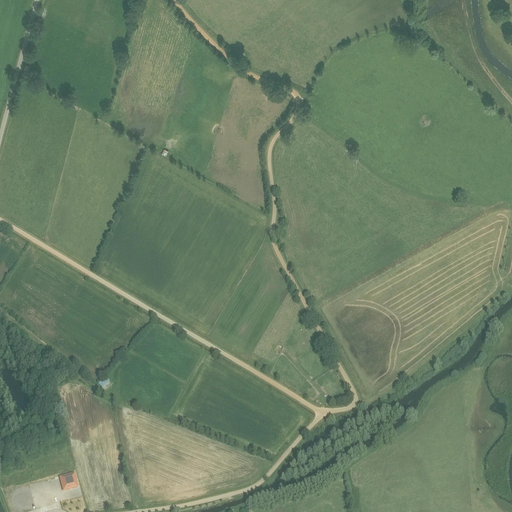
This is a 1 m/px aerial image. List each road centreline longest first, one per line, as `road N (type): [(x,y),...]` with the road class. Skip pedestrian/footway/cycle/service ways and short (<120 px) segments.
road 1 (track): [(358,405),(268,239),(274,216),(267,148),(298,95),(247,74),(173,0)]
road 2 (track): [(0,220),(324,413)]
road 3 (track): [(511,247),(501,287),(482,312),(358,405)]
road 4 (track): [(37,0),(0,139)]
road 5 (track): [(324,413),(266,477),(230,494)]
